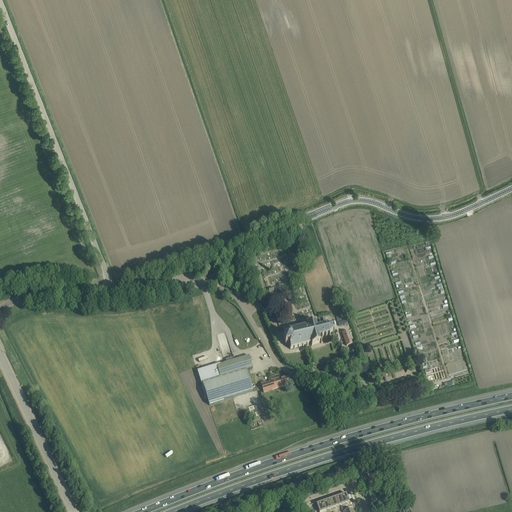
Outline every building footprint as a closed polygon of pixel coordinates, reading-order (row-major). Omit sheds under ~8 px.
[(347,324),(344,314),(336,317),(339,326),(347,324)] [(308,321),(308,323),(307,323),(308,325),(290,329),(289,329),(288,329),(289,330),(290,334),(283,337),(285,345),(289,343),(290,348),(290,349),(291,350),(291,349),(312,344),(311,346),(312,346),(313,345),(320,342),(321,344),(322,343),(320,341),(319,337),(329,335),(329,336),(330,336),(330,334),(333,331),(334,332),(335,331),(333,330),(331,325),(327,324),(317,326),(316,321),(313,322),(313,319),(308,321)] [(342,333),(347,346),(352,344),(348,331),(342,333)] [(220,364),(197,371),(202,387),(205,395),(206,395),(209,405),(227,400),(233,398),(253,392),(246,370),(253,368),(249,356),(220,365),(220,364)] [(260,383),(263,393),(292,384),(289,376),(280,379),(280,377),(269,381),(269,383),(266,384),(265,382),(260,383)] [(346,493),(340,495),(343,504),(349,502),(346,493)] [(340,495),(334,498),(337,506),(343,504),(340,495)] [(334,498),(328,500),(331,508),(337,506),(334,498)] [(328,500),(322,502),(325,510),(331,508),(328,500)] [(319,511),(325,510),(322,502),(316,504),(319,511)]
